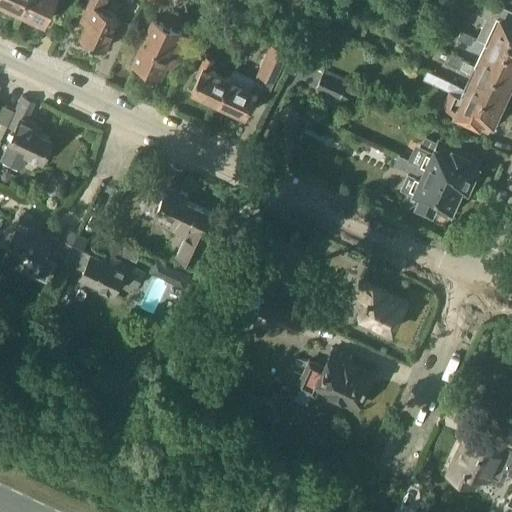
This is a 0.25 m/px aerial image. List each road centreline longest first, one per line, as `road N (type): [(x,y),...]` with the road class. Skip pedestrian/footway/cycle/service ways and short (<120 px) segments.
road 1 (residential): [(479,279),(0,60)]
road 2 (residential): [(391,463),(479,279)]
road 3 (primary): [(173,511),(0,437)]
